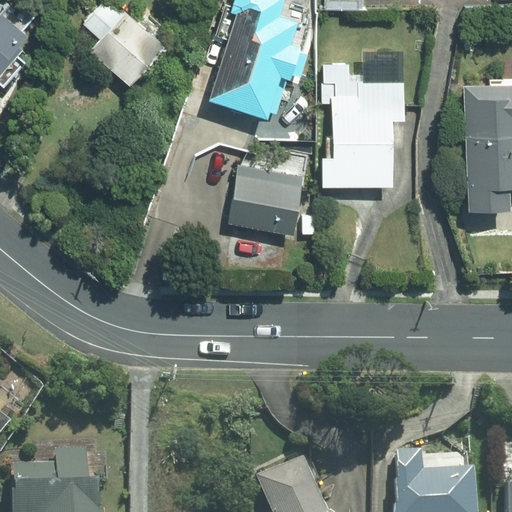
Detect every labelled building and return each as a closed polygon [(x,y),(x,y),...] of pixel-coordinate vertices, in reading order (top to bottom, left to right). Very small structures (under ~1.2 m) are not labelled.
[(0,0),(0,58),(37,17),(28,10),(4,0),(0,0)] [(86,47),(125,81),(160,42),(121,8),(117,12),(102,0),(97,0),(79,21),(96,36),(86,47)] [(230,9),(201,97),(244,110),(241,117),(268,126),(286,70),(294,72),(303,44),(284,38),(291,17),(274,11),(277,0),(226,0),(224,7),(230,9)] [(318,154),(318,183),(388,182),(387,116),(401,116),(401,78),(392,78),(392,60),(367,61),(367,78),(347,78),(347,60),(317,60),(317,102),(327,102),(327,154),(318,154)] [(511,80),(460,82),(463,204),(503,203),(502,181),(511,180),(511,80)] [(299,173),(235,162),(226,221),(289,231),(299,173)] [(98,511),(97,479),(83,480),(82,448),(52,449),(53,462),(7,464),(8,511),(98,511)] [(469,511),(468,466),(418,469),(417,451),(391,452),(394,505),(388,505),(388,511),(469,511)] [(253,475),(267,511),(321,511),(319,511),(300,458),(253,475)] [(511,511),(511,482),(504,482),(503,511),(511,511)]
